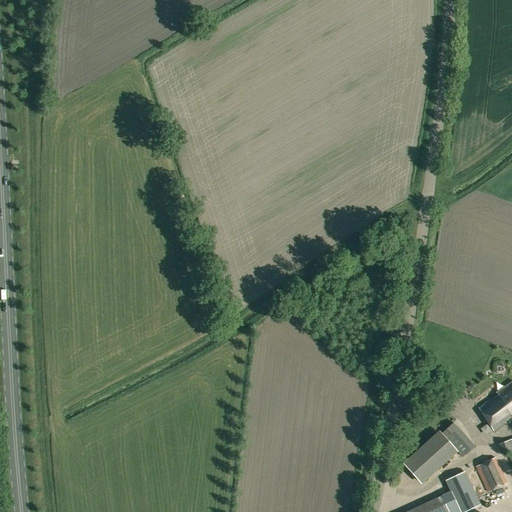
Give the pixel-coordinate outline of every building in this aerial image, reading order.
[(478,408),(493,430),(511,417),(511,381),(496,393),(497,394),(478,408)] [(462,457),(474,446),(453,422),(441,433),(439,430),(403,463),(422,484),(458,452),(462,457)] [(503,455),(507,453),(511,464),(511,463),(511,438),(498,444),(502,455),(503,455)] [(475,466),(487,492),(508,483),(495,457),(475,466)] [(461,506),(463,511),(464,511),(480,505),(464,472),(445,481),(450,492),(458,508),(461,506)] [(450,492),(442,496),(449,511),(459,511),(458,508),(450,492)]
